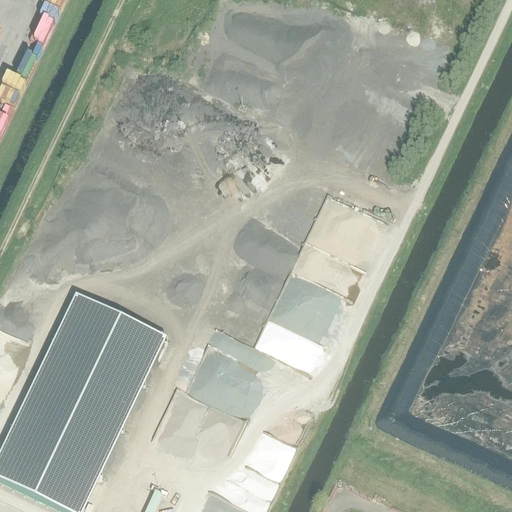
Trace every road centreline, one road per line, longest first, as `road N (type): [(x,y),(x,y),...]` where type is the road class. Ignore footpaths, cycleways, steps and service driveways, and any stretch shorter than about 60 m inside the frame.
road 1 (unknown): [(202,488),(288,397),(325,377),(401,237),(507,0)]
road 2 (track): [(0,255),(120,0)]
road 3 (unknown): [(108,282),(170,313),(181,332),(128,452)]
road 4 (unknown): [(19,394),(64,293),(108,282)]
road 5 (unknown): [(108,282),(158,232),(225,185)]
road 6 (unknown): [(19,394),(128,452)]
